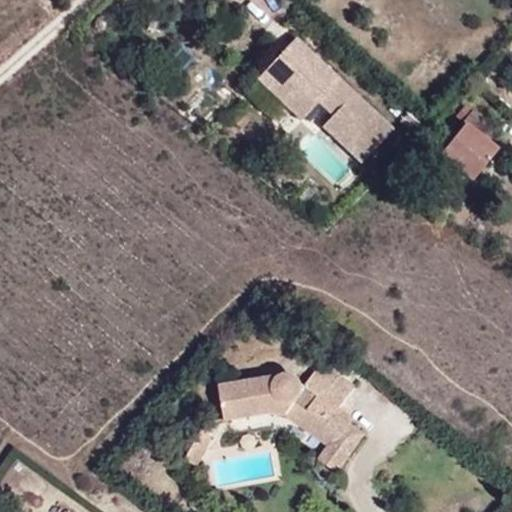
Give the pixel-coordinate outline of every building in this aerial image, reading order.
[(285,36),(247,76),(291,118),(308,100),(322,113),(312,124),(351,161),(382,127),(285,36)] [(454,119),(460,123),(461,121),(469,111),(463,107),(454,119)] [(484,138),(494,125),(471,108),(469,111),(461,121),(484,138)] [(400,111),(391,120),(405,134),(414,125),(400,111)] [(468,180),(494,145),(484,138),(461,121),(460,123),(436,156),(468,180)] [(357,386),(322,358),(307,378),(342,405),(357,386)] [(342,405),(293,367),(218,381),(225,419),(279,409),(325,445),(316,456),(335,471),(366,431),(348,417),(351,413),(342,405)] [(201,467),(219,433),(201,424),(183,457),(201,467)]
